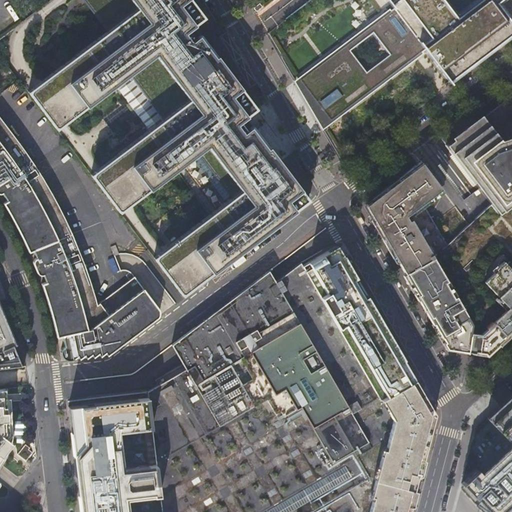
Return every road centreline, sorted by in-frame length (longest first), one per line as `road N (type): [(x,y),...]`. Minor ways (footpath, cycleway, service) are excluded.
road 1 (residential): [(331,203),(124,367),(51,372)]
road 2 (unclassified): [(331,203),(452,410)]
road 3 (unclassified): [(331,203),(211,0)]
road 4 (unclassified): [(511,67),(331,203)]
road 5 (residential): [(0,242),(51,372)]
road 6 (residential): [(51,372),(64,511)]
